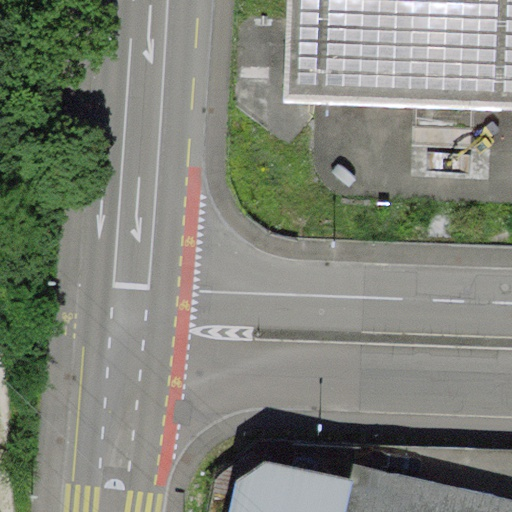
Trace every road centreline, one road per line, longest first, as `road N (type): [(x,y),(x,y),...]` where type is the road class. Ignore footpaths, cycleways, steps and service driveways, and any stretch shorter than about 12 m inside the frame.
road 1 (tertiary): [(125,327),(511,345)]
road 2 (secondary): [(148,0),(125,327)]
road 3 (secondary): [(125,327),(106,511)]
